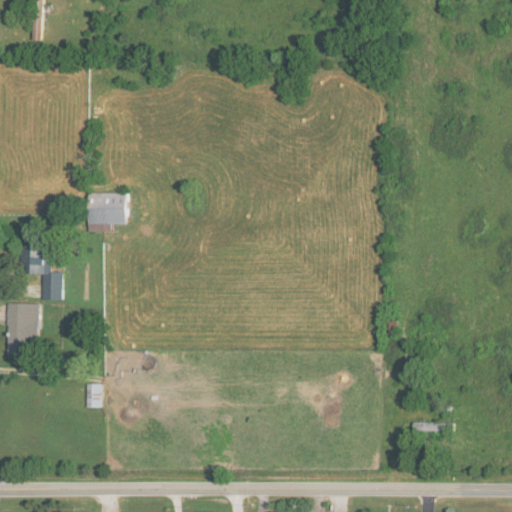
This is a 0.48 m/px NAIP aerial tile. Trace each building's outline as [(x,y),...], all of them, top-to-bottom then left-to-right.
[(115,232),(115,224),(131,225),(131,193),(92,192),(91,232),(115,232)] [(45,300),(66,300),(66,273),(54,272),(55,258),(49,258),(49,247),(25,247),(25,265),(31,265),(30,274),(45,275),(45,300)] [(42,342),(43,304),(11,303),(10,355),(32,356),(32,341),(42,342)] [(88,384),(88,408),(103,408),(102,384),(88,384)] [(458,423),(416,422),(416,431),(457,432),(458,423)]
